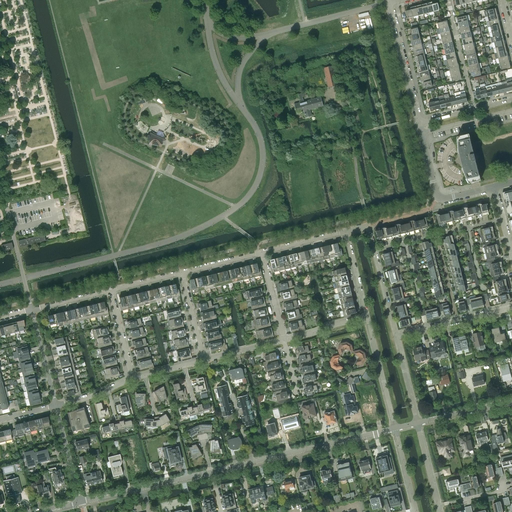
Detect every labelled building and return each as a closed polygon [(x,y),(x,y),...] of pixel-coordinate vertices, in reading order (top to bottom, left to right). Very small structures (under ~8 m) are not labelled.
[(497,14),(496,8),(484,11),(485,17),(487,16),(497,14)] [(502,35),(493,37),(490,38),(492,43),(494,42),(504,40),(502,35)] [(506,51),(497,53),(494,54),(496,59),(498,58),(508,56),(506,51)] [(324,68),(328,88),(337,85),(333,66),(324,68)] [(435,86),(434,83),(433,80),(431,80),(431,81),(424,83),(425,88),(435,86)] [(467,102),(465,91),(464,91),(459,92),(462,102),(464,102),(464,103),(467,102)] [(299,94),(301,102),(304,101),(303,96),(307,95),(306,92),(299,94)] [(304,101),(301,102),(294,104),(297,113),(304,111),(306,118),(312,116),(311,110),(324,106),(321,97),(304,101)] [(150,133),(149,135),(148,135),(147,135),(147,136),(147,137),(147,138),(147,139),(148,141),(150,142),(152,144),(154,145),(156,145),(159,146),(159,145),(159,144),(160,144),(161,144),(162,141),(166,140),(164,137),(161,138),(150,133)] [(469,134),(463,135),(462,135),(461,135),(460,135),(460,136),(459,136),(457,137),(457,142),(457,146),(459,154),(460,153),(460,155),(461,156),(461,158),(461,160),(462,161),(463,164),(463,166),(464,167),(462,168),(463,171),(464,173),(465,176),(466,178),(468,181),(469,183),(471,183),(472,183),(473,183),(474,182),(481,180),(469,134)] [(476,206),(472,207),(475,217),(481,215),(479,204),(478,204),(477,205),(476,206)] [(479,204),(481,215),(489,214),(487,207),(487,204),(482,205),(482,204),(481,204),(480,204),(479,204)] [(462,210),(458,211),(461,221),(468,219),(465,207),(464,208),(463,208),(463,209),(462,209),(462,210)] [(466,207),(465,207),(468,219),(475,217),(472,207),(468,209),(468,208),(467,208),(467,207),(466,207)] [(448,213),(444,214),(447,224),(454,222),(451,211),(450,211),(449,212),(448,213)] [(452,211),(451,211),(454,222),(461,221),(458,211),(454,212),(454,211),(453,211),(452,211)] [(444,214),(440,216),(440,215),(439,215),(438,214),(437,214),(437,215),(438,220),(437,221),(439,228),(441,227),(441,226),(447,224),(444,214)] [(423,220),(419,221),(421,231),(429,229),(426,219),(426,217),(425,217),(425,218),(424,218),(423,219),(423,220)] [(409,223),(405,224),(408,234),(415,232),(412,221),(411,221),(410,222),(409,222),(409,223)] [(413,221),(412,221),(415,232),(421,231),(419,221),(415,222),(415,221),(414,221),(413,221)] [(395,227),(391,228),(394,238),(401,236),(398,224),(397,224),(397,225),(396,225),(395,226),(395,227)] [(399,224),(398,224),(401,236),(408,234),(405,224),(401,225),(400,224),(399,224)] [(493,233),(492,227),(492,226),(491,226),(491,225),(490,225),(490,226),(489,226),(489,227),(489,228),(488,228),(487,228),(480,230),(480,235),(480,236),(493,233)] [(381,229),(381,230),(376,232),(378,235),(379,241),(387,239),(384,228),(383,228),(382,228),(382,229),(381,229)] [(385,228),(384,228),(387,239),(394,238),(391,228),(387,229),(387,228),(386,228),(385,228)] [(495,239),(493,233),(480,236),(482,242),(484,242),(485,244),(491,242),(490,239),(492,239),(495,239)] [(44,234),(25,239),(18,241),(19,247),(45,241),(44,234)] [(454,244),(453,239),(455,239),(456,237),(455,234),(447,236),(446,237),(446,238),(445,239),(443,239),(443,243),(454,244)] [(422,243),(424,251),(433,245),(431,242),(430,243),(429,242),(428,242),(428,241),(427,241),(422,243)] [(498,250),(497,244),(493,245),(492,246),(491,242),(485,244),(486,247),(484,247),(485,253),(498,250)] [(1,245),(3,251),(13,249),(11,243),(1,245)] [(338,243),(332,244),(335,257),(336,257),(343,255),(341,248),(339,249),(338,243)] [(332,244),(326,246),(329,258),(330,258),(334,257),(335,258),(336,258),(336,257),(335,257),(332,244)] [(433,245),(424,251),(426,257),(435,251),(433,248),(435,247),(433,245)] [(326,246),(321,247),(324,260),(329,259),(329,260),(330,259),(330,258),(329,258),(326,246)] [(321,247),(315,249),(318,261),(319,261),(323,260),(324,261),(325,261),(324,260),(321,247)] [(315,249),(310,250),(313,263),(313,262),(318,261),(318,263),(319,262),(319,261),(318,261),(315,249)] [(310,250),(304,251),(307,264),(308,264),(312,263),(313,264),(314,264),(313,262),(313,263),(310,250)] [(496,257),(499,256),(500,256),(498,250),(485,253),(486,259),(486,260),(483,260),(484,263),(487,262),(496,260),(495,257),(496,256),(496,257)] [(304,251),(299,253),(302,265),(307,264),(307,265),(308,265),(308,264),(307,264),(304,251)] [(435,251),(426,257),(427,263),(436,257),(434,254),(436,253),(435,251)] [(395,254),(393,254),(392,252),(388,253),(387,254),(387,253),(386,253),(385,252),(384,252),(383,252),(383,253),(383,254),(382,254),(384,260),(394,258),(396,257),(395,254)] [(299,253),(293,254),(296,267),(297,267),(301,266),(302,267),(303,266),(302,265),(299,253)] [(293,254),(288,256),(291,268),(296,267),(296,268),(297,268),(297,267),(296,267),(293,254)] [(288,256),(282,257),(285,270),(286,269),(290,268),(291,269),(292,269),(291,268),(288,256)] [(282,257),(277,258),(280,271),(285,270),(285,271),(286,271),(286,269),(285,270),(282,257)] [(436,257),(427,263),(429,269),(438,263),(436,260),(438,259),(436,257)] [(277,258),(271,260),(272,266),(270,266),(272,273),(279,271),(279,272),(281,272),(280,271),(277,258)] [(400,265),(398,261),(395,261),(394,258),(384,260),(385,266),(390,265),(390,264),(391,264),(392,267),(398,266),(400,265)] [(502,268),(501,261),(497,262),(498,263),(496,263),(496,260),(487,262),(490,271),(502,268)] [(257,263),(252,265),(255,277),(262,275),(261,269),(259,269),(257,263)] [(438,263),(429,269),(430,275),(439,269),(437,266),(439,265),(438,263)] [(252,265),(246,266),(249,279),(250,278),(254,277),(254,279),(255,278),(255,277),(252,265)] [(246,266),(240,267),(244,280),(249,279),(249,280),(250,280),(250,278),(249,279),(246,266)] [(398,275),(397,269),(399,269),(398,266),(392,267),(392,271),(391,271),(391,270),(386,272),(389,277),(398,275)] [(240,267),(235,269),(238,281),(239,281),(243,280),(243,281),(244,281),(244,280),(240,267)] [(333,277),(334,277),(347,274),(345,268),(333,271),(334,276),(333,276),(333,277)] [(504,273),(502,268),(490,271),(491,277),(493,276),(494,279),(500,277),(499,274),(500,274),(504,274),(504,273)] [(235,269),(229,270),(233,283),(238,282),(238,283),(239,282),(239,281),(238,281),(235,269)] [(439,269),(430,275),(432,281),(441,275),(439,272),(441,271),(439,269)] [(229,270),(224,272),(227,284),(228,284),(232,283),(232,284),(233,284),(233,283),(229,270)] [(224,272),(218,273),(221,286),(222,285),(226,284),(227,285),(228,285),(228,284),(227,284),(224,272)] [(218,273),(213,274),(216,287),(221,286),(221,287),(222,287),(222,285),(221,286),(218,273)] [(213,274),(207,276),(210,288),(211,288),(215,287),(216,288),(217,288),(216,287),(213,274)] [(347,274),(334,277),(335,282),(334,282),(334,283),(336,283),(335,282),(348,279),(347,274)] [(401,274),(398,275),(389,277),(389,284),(394,282),(395,282),(396,285),(404,283),(403,280),(402,280),(401,274)] [(441,275),(432,281),(433,287),(442,281),(440,278),(442,277),(441,275)] [(207,276),(202,277),(205,290),(210,288),(210,290),(211,289),(211,288),(210,288),(207,276)] [(202,277),(196,278),(199,291),(200,291),(204,290),(205,291),(206,291),(205,290),(202,277)] [(507,285),(506,279),(502,280),(501,281),(500,277),(494,279),(494,282),(495,282),(496,283),(493,284),(494,288),(507,285)] [(192,286),(190,286),(192,293),(199,291),(199,292),(200,292),(200,291),(199,291),(196,278),(191,280),(192,286)] [(335,282),(336,283),(337,287),(336,288),(336,289),(337,288),(349,285),(348,279),(335,282)] [(279,288),(281,287),(282,287),(282,289),(281,289),(282,292),(294,289),(295,289),(294,286),(293,286),(292,280),(278,284),(279,288)] [(442,281),(433,287),(434,293),(444,286),(442,283),(443,283),(442,281)] [(403,293),(402,289),(405,288),(404,283),(396,285),(397,288),(396,288),(391,289),(393,295),(403,293)] [(175,284),(169,285),(172,298),(173,298),(180,296),(178,289),(176,290),(175,284)] [(169,285),(163,287),(167,299),(172,298),(172,299),(173,299),(173,298),(172,298),(169,285)] [(337,288),(338,293),(337,293),(337,294),(338,294),(338,293),(351,290),(349,285),(337,288)] [(509,291),(507,285),(494,288),(495,294),(497,293),(498,296),(499,296),(504,295),(503,292),(505,291),(505,292),(509,291)] [(444,286),(434,293),(436,299),(445,293),(443,289),(445,288),(444,286)] [(163,287),(158,288),(161,301),(162,301),(166,299),(166,301),(167,300),(167,299),(163,287)] [(158,288),(152,289),(156,302),(161,301),(161,302),(162,302),(162,301),(161,301),(158,288)] [(247,301),(251,300),(263,297),(262,294),(261,294),(261,293),(263,292),(262,288),(246,292),(247,297),(246,298),(247,301)] [(152,289),(147,291),(150,303),(151,303),(155,302),(155,303),(156,303),(156,302),(152,289)] [(294,289),(282,292),(281,292),(282,297),(284,296),(284,297),(283,298),(284,301),(297,298),(296,294),(295,295),(294,289)] [(338,293),(338,294),(339,298),(338,299),(339,300),(340,299),(352,296),(351,290),(338,293)] [(147,291),(141,292),(145,305),(150,304),(150,305),(151,304),(151,303),(150,303),(147,291)] [(141,292),(136,294),(139,306),(140,306),(144,305),(144,306),(145,306),(145,305),(141,292)] [(403,293),(393,295),(394,301),(399,300),(399,299),(400,299),(400,302),(407,301),(408,300),(408,298),(404,298),(403,293)] [(136,294),(130,295),(133,308),(134,307),(138,306),(139,307),(140,307),(140,306),(139,306),(136,294)] [(481,296),(475,298),(478,308),(484,307),(483,302),(482,302),(482,301),(485,300),(484,294),(481,295),(481,296)] [(504,295),(499,296),(501,302),(506,301),(506,300),(507,300),(507,301),(508,301),(508,302),(509,302),(510,301),(510,300),(511,300),(509,294),(504,295)] [(130,295),(125,296),(128,309),(133,308),(133,309),(134,309),(134,307),(133,308),(130,295)] [(121,304),(119,304),(120,311),(127,309),(128,310),(129,310),(128,309),(125,296),(119,298),(121,304)] [(264,296),(263,297),(251,300),(252,305),(251,306),(252,309),(265,306),(265,305),(265,306),(264,302),(263,303),(263,301),(265,301),(264,296)] [(352,296),(340,299),(341,304),(340,304),(340,305),(341,305),(341,304),(354,301),(352,296)] [(471,297),(466,298),(468,305),(471,304),(471,305),(472,310),(478,308),(475,298),(472,299),(471,297)] [(466,311),(465,305),(468,305),(466,298),(463,299),(458,300),(459,302),(458,302),(459,307),(460,308),(459,308),(459,309),(458,309),(458,310),(458,311),(459,312),(460,312),(460,313),(466,311)] [(199,308),(200,308),(201,307),(202,309),(201,309),(202,312),(213,309),(215,309),(214,306),(213,306),(211,300),(198,304),(199,308)] [(284,308),(286,307),(287,307),(287,308),(286,309),(287,312),(299,309),(300,309),(299,305),(298,306),(296,300),(283,303),(284,308)] [(341,304),(341,305),(342,309),(341,310),(341,311),(342,310),(355,307),(354,301),(341,304)] [(407,301),(400,302),(401,306),(400,306),(400,305),(395,307),(397,312),(407,310),(406,304),(407,304),(407,301)] [(103,302),(98,303),(101,316),(108,314),(107,307),(105,308),(103,302)] [(98,303),(92,305),(95,317),(96,317),(100,316),(100,317),(102,317),(101,316),(98,303)] [(449,310),(449,309),(450,309),(448,305),(447,305),(447,303),(442,304),(439,305),(441,311),(443,311),(445,316),(451,315),(451,314),(452,314),(452,313),(452,312),(451,311),(450,311),(450,310),(449,310)] [(92,305),(86,306),(90,319),(90,318),(95,317),(95,318),(96,318),(96,317),(95,317),(92,305)] [(437,308),(431,309),(433,319),(439,318),(438,313),(437,312),(441,311),(439,305),(436,306),(437,308)] [(86,306),(81,307),(84,320),(85,320),(89,319),(89,320),(90,320),(90,318),(90,319),(86,306)] [(81,307),(75,309),(79,321),(84,320),(84,321),(85,321),(85,320),(84,320),(81,307)] [(254,317),(255,320),(268,317),(267,313),(266,314),(266,312),(268,312),(267,307),(254,311),(255,316),(254,317)] [(342,310),(344,318),(351,316),(351,314),(356,312),(355,307),(342,310)] [(167,321),(168,321),(168,320),(180,317),(179,314),(178,315),(178,313),(180,313),(179,308),(166,312),(168,317),(166,318),(167,321)] [(75,309),(70,310),(73,323),(74,323),(78,322),(78,323),(79,322),(79,321),(75,309)] [(213,309),(202,312),(200,312),(201,317),(204,316),(204,318),(203,318),(204,321),(217,318),(216,315),(215,315),(213,309)] [(299,309),(287,312),(286,312),(287,316),(289,316),(289,317),(288,317),(289,320),(289,321),(302,318),(301,314),(300,315),(299,309)] [(424,309),(422,310),(423,316),(426,315),(427,316),(426,316),(427,321),(433,319),(431,309),(425,311),(424,309)] [(70,310),(64,312),(68,324),(73,323),(73,324),(74,324),(74,323),(73,323),(70,310)] [(408,316),(407,310),(397,312),(398,319),(403,317),(404,317),(405,320),(411,318),(410,315),(408,316)] [(64,312),(59,313),(62,326),(63,325),(67,324),(67,325),(68,325),(68,324),(64,312)] [(59,313),(53,314),(56,327),(57,327),(61,326),(62,327),(63,327),(63,325),(62,326),(59,313)] [(57,328),(57,327),(56,327),(53,314),(48,316),(49,322),(47,322),(49,329),(56,327),(56,328),(57,328)] [(269,316),(268,317),(255,320),(253,320),(254,326),(256,326),(257,329),(270,326),(270,325),(269,322),(268,322),(268,321),(270,320),(269,316)] [(168,320),(168,321),(170,326),(169,326),(169,330),(183,326),(182,326),(182,323),(181,323),(180,322),(183,321),(181,317),(180,317),(168,320)] [(128,326),(129,325),(130,325),(130,327),(129,327),(130,330),(142,327),(143,327),(143,325),(142,324),(141,324),(140,318),(127,322),(128,326)] [(412,318),(411,318),(405,320),(399,321),(400,327),(401,327),(401,328),(402,328),(403,328),(404,328),(404,327),(404,326),(405,326),(406,325),(406,326),(411,325),(412,323),(413,322),(412,318)] [(203,323),(204,328),(206,327),(207,329),(206,329),(206,332),(218,329),(220,329),(219,326),(221,325),(221,324),(222,324),(221,320),(220,321),(219,320),(216,320),(203,323)] [(289,327),(291,327),(292,327),(292,328),(291,328),(292,332),(305,329),(304,325),(303,326),(301,320),(288,323),(289,327)] [(109,335),(108,332),(107,332),(107,331),(109,331),(108,326),(92,330),(93,336),(94,339),(97,339),(97,338),(109,335)] [(142,327),(130,330),(129,330),(130,335),(132,334),(132,335),(132,336),(132,339),(145,336),(144,333),(143,333),(142,327)] [(273,336),(272,333),(271,334),(271,332),(273,332),(272,327),(256,331),(257,337),(259,337),(260,340),(273,337),(273,336)] [(499,327),(495,328),(491,329),(492,334),(491,334),(492,338),(493,337),(494,343),(502,341),(502,342),(506,341),(504,333),(501,334),(499,327)] [(172,341),(173,340),(185,337),(184,334),(183,334),(183,333),(185,332),(184,328),(171,331),(173,337),(171,337),(172,341)] [(218,329),(206,332),(205,332),(206,336),(209,336),(209,337),(208,338),(209,341),(222,338),(221,334),(220,335),(218,329)] [(483,340),(482,336),(481,336),(480,332),(472,334),(473,338),(472,338),(474,342),(475,347),(479,346),(480,350),(486,348),(485,344),(484,345),(482,340),(483,340)] [(111,344),(110,341),(109,341),(109,340),(111,339),(110,335),(109,335),(97,338),(97,339),(98,344),(97,344),(98,348),(111,344)] [(465,335),(459,337),(462,350),(468,349),(465,335)] [(66,337),(54,340),(55,346),(68,342),(66,337)] [(173,340),(175,346),(174,346),(174,350),(188,346),(187,346),(187,343),(186,343),(185,342),(188,341),(186,337),(185,337),(173,340)] [(455,348),(456,352),(462,350),(459,337),(452,339),(454,345),(453,345),(454,348),(455,348)] [(133,346),(134,345),(135,345),(135,346),(134,347),(135,350),(147,347),(148,347),(147,343),(146,344),(145,338),(132,341),(133,346)] [(208,343),(209,348),(211,347),(212,348),(211,349),(211,352),(227,348),(227,345),(225,345),(224,339),(208,343)] [(434,343),(434,344),(435,345),(433,346),(433,348),(430,349),(432,358),(438,357),(440,357),(441,356),(441,355),(445,354),(442,341),(434,343)] [(68,342),(55,346),(57,351),(69,348),(69,347),(68,343),(69,343),(69,342),(68,342)] [(295,346),(296,349),(297,348),(297,350),(295,350),(296,355),(297,354),(309,351),(308,346),(309,345),(308,342),(295,345),(295,346)] [(352,352),(353,350),(352,345),(347,342),(341,343),(340,343),(341,344),(338,348),(339,354),(341,355),(342,352),(343,352),(342,352),(345,350),(346,350),(349,350),(350,350),(352,352)] [(12,352),(13,356),(28,352),(27,349),(26,344),(15,347),(16,352),(12,352)] [(114,355),(113,352),(112,352),(112,351),(114,350),(113,346),(100,349),(101,355),(100,355),(101,359),(102,358),(114,355)] [(413,348),(413,349),(416,361),(421,360),(421,361),(422,361),(424,361),(425,360),(430,359),(428,350),(424,351),(424,348),(422,349),(421,346),(413,348)] [(69,348),(57,351),(58,357),(71,353),(69,348),(71,348),(70,347),(69,347),(69,348)] [(147,347),(135,350),(134,350),(135,354),(137,354),(137,355),(136,355),(137,359),(150,356),(149,352),(148,353),(147,347)] [(176,357),(177,361),(190,357),(189,354),(188,354),(188,353),(190,352),(189,348),(176,351),(178,357),(176,357)] [(265,356),(266,362),(278,359),(280,359),(279,354),(276,355),(276,354),(277,353),(276,350),(263,353),(264,357),(265,356)] [(366,358),(365,353),(360,350),(354,351),(353,352),(356,354),(358,357),(358,358),(358,361),(356,364),(358,365),(363,363),(366,359),(366,358)] [(310,351),(309,351),(297,354),(298,357),(299,357),(300,359),(297,359),(298,363),(312,360),(310,354),(311,354),(310,351)] [(28,352),(13,356),(14,359),(18,358),(19,362),(30,359),(29,355),(28,355),(28,352)] [(71,353),(58,357),(59,362),(72,359),(72,358),(71,354),(72,354),(72,353),(71,353)] [(115,355),(114,355),(102,358),(103,364),(102,364),(103,367),(116,364),(115,361),(114,361),(114,360),(116,359),(115,355)] [(338,358),(340,356),(339,355),(333,356),(330,361),(330,362),(331,367),(337,370),(342,369),(343,367),(340,366),(340,365),(338,363),(339,362),(338,362),(338,359),(339,359),(339,358),(338,358)] [(73,364),(72,359),(73,359),(73,358),(72,358),(72,359),(59,362),(61,368),(73,364)] [(138,365),(139,365),(140,365),(140,366),(139,367),(140,370),(153,367),(152,363),(151,364),(150,358),(137,361),(138,365)] [(19,362),(20,369),(31,367),(31,364),(30,359),(19,362)] [(278,359),(266,362),(265,362),(266,364),(264,364),(265,370),(266,372),(282,368),(281,363),(279,364),(278,362),(279,362),(278,359)] [(300,365),(301,368),(302,368),(302,370),(300,370),(301,374),(303,374),(302,374),(314,371),(313,365),(314,365),(313,362),(300,365)] [(73,364),(61,368),(62,373),(75,370),(74,365),(75,365),(74,364),(73,364)] [(507,364),(500,366),(504,380),(511,378),(507,364)] [(105,375),(106,379),(119,375),(118,372),(117,372),(117,371),(119,370),(118,366),(105,369),(106,375),(105,375)] [(20,369),(17,370),(18,373),(21,372),(22,377),(34,374),(32,369),(31,367),(20,369)] [(245,378),(243,369),(242,369),(242,368),(241,368),(240,368),(239,368),(229,370),(230,376),(231,376),(231,377),(231,378),(232,379),(233,380),(234,381),(236,379),(237,380),(242,379),(244,385),(247,384),(246,378),(245,378)] [(75,370),(62,373),(64,379),(76,376),(76,375),(75,371),(76,370),(76,369),(75,370)] [(270,376),(271,382),(283,379),(285,379),(284,374),(281,375),(281,373),(282,373),(281,370),(268,373),(269,376),(270,376)] [(315,370),(314,371),(302,374),(303,374),(303,377),(304,377),(305,378),(302,379),(303,383),(317,380),(315,374),(316,374),(315,370)] [(34,374),(22,377),(24,384),(35,381),(34,379),(35,378),(34,374)] [(76,376),(64,379),(65,384),(78,381),(77,381),(76,376),(77,376),(77,375),(76,375),(76,376)] [(450,383),(448,375),(438,377),(440,386),(450,383)] [(485,384),(482,375),(472,378),(474,386),(485,384)] [(203,377),(198,378),(197,378),(197,379),(199,385),(194,386),(196,393),(200,392),(200,393),(206,391),(203,378),(203,377)] [(345,386),(350,385),(353,379),(350,377),(345,386)] [(283,379),(271,382),(270,382),(271,385),(272,385),(274,391),(287,387),(286,383),(283,384),(283,382),(284,382),(283,379)] [(78,381),(65,384),(66,390),(79,387),(79,386),(78,382),(79,381),(79,380),(77,381),(78,381)] [(35,381),(24,384),(26,391),(37,388),(36,384),(35,381)] [(318,391),(317,386),(320,385),(319,381),(304,385),(305,388),(306,388),(306,389),(304,390),(305,394),(318,391)] [(180,390),(179,384),(178,383),(173,384),(173,385),(176,399),(182,397),(182,396),(186,395),(185,389),(180,390)] [(218,401),(228,399),(227,396),(229,395),(226,385),(216,388),(218,393),(216,393),(218,401)] [(79,387),(66,390),(68,395),(74,394),(74,396),(81,394),(79,387),(80,387),(80,386),(79,386),(79,387)] [(437,399),(435,391),(434,389),(435,389),(434,386),(428,388),(429,391),(430,393),(429,393),(431,401),(437,399)] [(37,388),(26,391),(28,398),(39,396),(38,393),(37,388)] [(159,388),(153,392),(158,399),(157,399),(157,402),(164,401),(164,400),(167,399),(164,390),(161,391),(160,388),(159,388)] [(291,398),(290,393),(287,394),(287,393),(288,392),(287,389),(274,392),(275,396),(276,395),(278,401),(291,398)] [(145,402),(145,394),(139,393),(139,394),(137,393),(138,397),(135,398),(137,406),(140,406),(140,407),(147,405),(146,402),(145,402)] [(243,410),(252,408),(250,400),(249,400),(247,395),(237,398),(240,408),(242,407),(243,410)] [(39,396),(28,398),(30,406),(41,403),(40,398),(39,398),(39,396)] [(125,396),(120,398),(120,399),(121,405),(117,406),(118,412),(123,411),(123,412),(129,411),(125,397),(125,396)] [(347,406),(345,406),(345,409),(346,415),(349,414),(349,415),(351,415),(350,414),(352,413),(358,412),(357,406),(355,406),(354,402),(355,402),(353,396),(345,398),(347,406)] [(366,403),(363,404),(364,411),(368,410),(370,416),(371,416),(371,417),(374,417),(374,415),(377,415),(375,406),(376,406),(374,400),(374,401),(373,398),(369,399),(369,400),(366,401),(366,403)] [(224,416),(234,414),(231,404),(229,404),(228,401),(219,404),(221,412),(222,411),(224,416)] [(103,409),(101,404),(101,403),(100,403),(95,404),(95,405),(99,418),(105,417),(104,416),(109,415),(107,408),(103,409)] [(197,406),(194,407),(196,415),(203,413),(203,411),(210,409),(209,405),(209,404),(208,404),(201,405),(201,404),(197,405),(197,406)] [(313,404),(307,405),(311,419),(313,418),(313,417),(316,416),(313,404)] [(309,419),(311,419),(307,405),(302,406),(305,419),(308,418),(309,419)] [(187,409),(181,411),(180,411),(180,412),(181,416),(182,416),(189,415),(189,416),(196,415),(194,407),(191,408),(191,406),(187,407),(187,409)] [(76,409),(74,411),(67,413),(71,427),(73,426),(75,430),(84,428),(83,425),(88,424),(83,409),(77,411),(76,409)] [(245,426),(255,424),(253,419),(254,419),(253,411),(243,413),(244,416),(242,416),(245,426)] [(301,426),(298,415),(297,411),(289,413),(290,418),(282,420),(285,430),(301,426)] [(327,425),(331,424),(337,422),(334,411),(324,413),(325,417),(323,418),(324,421),(326,421),(327,425)] [(159,416),(155,417),(158,426),(159,426),(160,426),(161,425),(164,425),(163,424),(169,421),(165,414),(159,417),(159,416)] [(47,417),(41,418),(43,428),(50,427),(47,417)] [(152,419),(145,419),(145,427),(152,427),(152,428),(154,427),(156,427),(158,426),(155,417),(152,418),(152,419)] [(43,428),(41,418),(34,420),(37,430),(43,428)] [(34,420),(32,421),(27,422),(30,432),(37,430),(34,420)] [(119,423),(116,424),(118,431),(125,429),(124,428),(132,426),(131,421),(131,420),(130,420),(123,422),(123,420),(119,421),(119,423)] [(278,434),(275,423),(274,424),(273,421),(266,423),(270,438),(274,437),(274,435),(278,434)] [(30,432),(27,422),(21,423),(21,425),(23,433),(30,432)] [(23,433),(21,425),(21,423),(14,425),(15,429),(13,430),(14,436),(14,438),(24,435),(23,433)] [(109,426),(102,427),(102,428),(103,433),(111,431),(111,433),(118,431),(116,424),(113,425),(113,423),(109,424),(109,426)] [(205,424),(202,424),(201,425),(200,425),(199,425),(201,434),(204,434),(204,432),(211,433),(212,425),(205,424)] [(195,426),(193,427),(187,431),(191,438),(197,434),(198,435),(201,434),(199,425),(197,425),(197,426),(195,426)] [(495,435),(496,440),(497,444),(504,442),(503,440),(508,439),(505,432),(502,433),(500,428),(497,429),(497,434),(495,435)] [(14,436),(13,430),(10,431),(9,429),(3,431),(5,441),(12,439),(11,437),(14,436)] [(488,441),(486,432),(476,434),(478,444),(480,443),(481,448),(488,446),(486,441),(488,441)] [(227,439),(230,448),(231,449),(232,449),(233,449),(243,447),(242,441),(241,440),(241,439),(240,438),(240,437),(239,437),(239,436),(237,438),(236,438),(236,437),(231,438),(227,439)] [(464,457),(469,455),(468,451),(473,449),(470,436),(465,437),(464,436),(459,437),(460,441),(461,441),(462,444),(463,451),(462,451),(462,452),(463,452),(464,457)] [(215,439),(208,441),(209,444),(210,444),(210,452),(217,453),(218,453),(217,449),(220,448),(218,440),(215,441),(215,439)] [(451,439),(437,442),(439,454),(443,453),(444,458),(452,456),(451,451),(454,450),(451,439)] [(86,440),(75,442),(77,450),(84,449),(84,451),(88,450),(88,448),(86,440)] [(199,447),(198,444),(191,445),(192,447),(189,447),(191,456),(194,455),(195,458),(196,458),(202,455),(197,447),(199,447)] [(181,461),(177,447),(174,448),(174,445),(166,447),(167,449),(168,455),(166,455),(167,460),(169,459),(170,464),(173,463),(173,464),(178,463),(178,462),(181,461)] [(46,450),(33,453),(36,463),(36,462),(39,462),(39,461),(44,459),(44,460),(49,459),(46,450)] [(24,453),(27,465),(32,464),(33,465),(36,464),(36,462),(36,463),(33,453),(33,451),(24,453)] [(120,466),(120,465),(121,464),(121,463),(121,462),(120,459),(121,459),(120,454),(108,457),(109,461),(107,462),(106,462),(108,468),(110,467),(113,476),(122,474),(120,467),(120,466)] [(380,457),(376,458),(379,473),(380,473),(391,470),(389,462),(391,461),(390,457),(388,458),(387,455),(383,456),(380,457)] [(505,461),(502,462),(504,470),(504,469),(511,467),(511,456),(511,455),(504,457),(505,461)] [(368,460),(359,462),(361,471),(362,470),(363,473),(365,473),(366,473),(370,471),(369,469),(371,468),(368,460)] [(160,470),(159,465),(158,462),(153,464),(153,466),(151,467),(152,471),(154,470),(154,471),(160,470)] [(352,478),(350,467),(349,463),(343,464),(346,479),(352,478)] [(346,479),(343,464),(337,465),(341,480),(346,479)] [(492,464),(484,466),(485,466),(487,477),(494,476),(495,476),(492,464)] [(52,472),(55,484),(57,484),(58,486),(61,485),(60,483),(63,482),(59,470),(55,471),(54,468),(48,469),(49,473),(52,472)] [(444,476),(451,474),(449,468),(443,469),(444,476)] [(321,471),(320,471),(323,480),(324,486),(329,485),(329,484),(333,483),(332,478),(331,478),(332,477),(330,470),(325,471),(325,470),(324,470),(321,470),(321,471)] [(90,473),(83,474),(84,480),(86,480),(87,485),(92,484),(90,473)] [(476,474),(476,475),(469,476),(470,483),(471,487),(471,488),(479,486),(476,474)] [(21,492),(18,478),(14,479),(14,475),(5,477),(6,481),(3,481),(7,496),(10,495),(12,503),(20,502),(18,493),(21,492)] [(308,475),(304,476),(307,489),(313,487),(316,486),(315,481),(312,482),(312,481),(311,481),(310,476),(308,476),(308,475)] [(300,478),(299,478),(299,481),(300,482),(300,483),(299,484),(301,490),(301,493),(308,491),(307,489),(304,476),(300,477),(300,478)] [(446,481),(446,482),(448,489),(459,486),(458,479),(446,481)] [(294,486),(292,480),(284,482),(285,489),(285,488),(286,492),(290,491),(289,488),(294,486)] [(34,483),(30,484),(31,490),(35,489),(35,488),(37,488),(39,497),(44,496),(41,485),(40,483),(34,484),(34,483)] [(266,500),(264,492),(263,487),(260,487),(260,486),(256,487),(259,502),(266,500)] [(259,502),(256,487),(252,488),(252,489),(249,490),(253,503),(259,502)] [(397,490),(388,492),(391,506),(400,504),(397,490)] [(233,493),(222,496),(224,502),(235,499),(233,493)] [(376,497),(370,499),(373,510),(379,508),(379,509),(383,508),(379,497),(376,497)] [(206,507),(203,507),(204,511),(207,511),(210,511),(211,511),(215,510),(213,498),(204,500),(206,507)] [(235,499),(224,502),(225,508),(226,507),(227,510),(237,507),(235,499)] [(502,511),(500,501),(493,503),(495,511),(502,511)]
